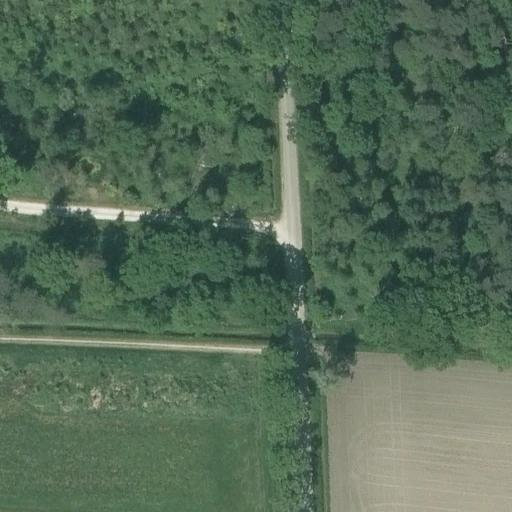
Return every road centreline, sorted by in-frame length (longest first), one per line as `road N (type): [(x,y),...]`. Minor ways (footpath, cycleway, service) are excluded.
road 1 (unclassified): [(304,511),(282,0)]
road 2 (track): [(0,207),(237,225),(292,239)]
